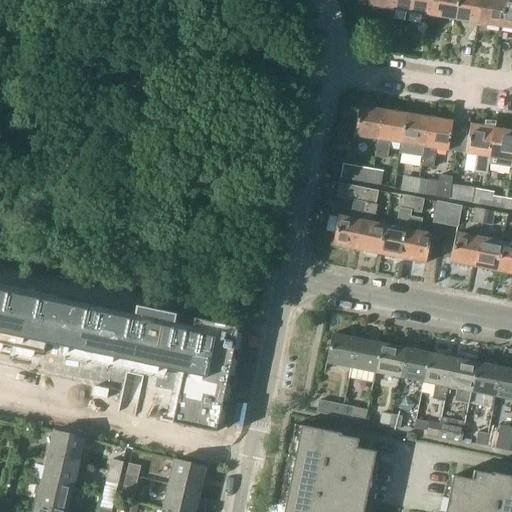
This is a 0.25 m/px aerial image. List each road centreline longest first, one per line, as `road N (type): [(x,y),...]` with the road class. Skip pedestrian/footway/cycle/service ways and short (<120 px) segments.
road 1 (unclassified): [(227,511),(284,276)]
road 2 (residential): [(511,321),(284,276)]
road 3 (unclassified): [(284,276),(326,66)]
road 4 (residential): [(511,96),(326,66)]
road 5 (residential): [(407,511),(421,441),(511,463)]
